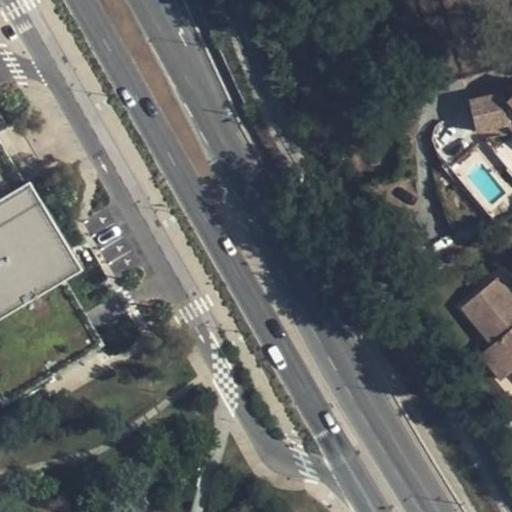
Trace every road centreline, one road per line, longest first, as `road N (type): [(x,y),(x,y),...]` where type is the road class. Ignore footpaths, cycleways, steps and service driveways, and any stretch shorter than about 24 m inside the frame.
road 1 (primary): [(78,0),(374,511)]
road 2 (residential): [(228,0),(267,98),(511,511)]
road 3 (primary): [(393,448),(143,0)]
